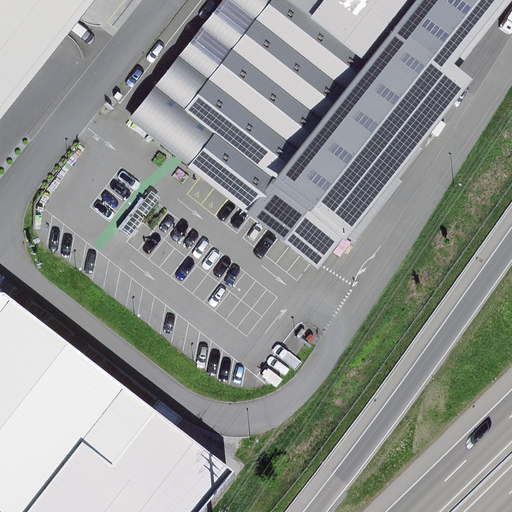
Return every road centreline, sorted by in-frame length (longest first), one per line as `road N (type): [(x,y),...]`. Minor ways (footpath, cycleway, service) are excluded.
road 1 (motorway): [(511,247),(311,511)]
road 2 (motorway): [(511,410),(410,511)]
